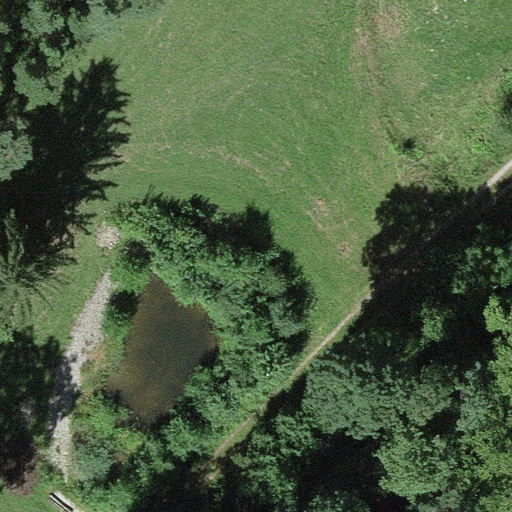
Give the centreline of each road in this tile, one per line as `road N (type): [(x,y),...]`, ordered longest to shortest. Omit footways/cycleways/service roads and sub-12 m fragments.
road 1 (track): [(146,511),(339,323),(511,172)]
road 2 (track): [(445,235),(376,81),(369,0)]
